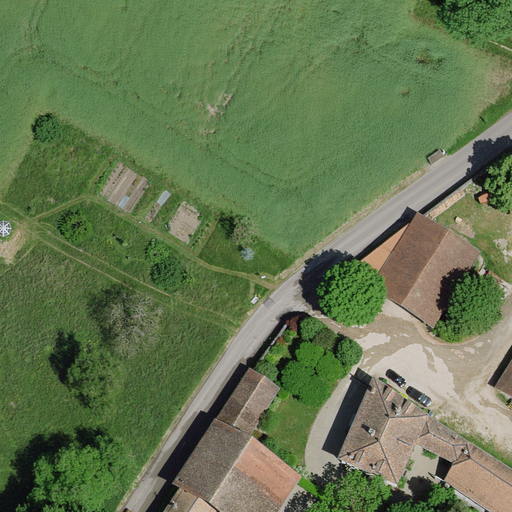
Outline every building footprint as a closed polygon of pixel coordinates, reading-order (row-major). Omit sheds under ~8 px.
[(375,294),(373,296),(379,300),(436,336),(484,259),(422,220),(417,228),(375,294)] [(348,277),(375,294),(417,228),(348,277)] [(511,369),(499,390),(511,397),(511,369)] [(278,511),(298,483),(300,478),(245,442),(280,390),(249,370),(170,489),(176,493),(163,511),(278,511)] [(511,511),(511,475),(426,421),(370,386),(335,463),(396,489),(415,447),(453,466),(443,483),(487,511),(511,511)]
